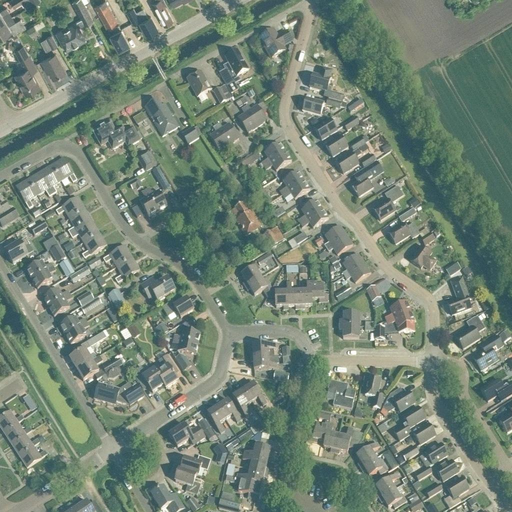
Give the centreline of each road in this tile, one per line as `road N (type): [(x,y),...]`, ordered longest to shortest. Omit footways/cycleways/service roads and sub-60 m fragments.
road 1 (residential): [(309,1),(284,112),(288,129),(381,264),(429,301),(432,364)]
road 2 (residential): [(227,337),(189,274),(128,234),(73,149),(51,148),(0,178)]
road 3 (tertiary): [(13,124),(238,0)]
road 4 (unclassified): [(109,448),(0,264)]
road 5 (residential): [(159,85),(309,1)]
road 6 (residential): [(319,511),(298,499),(285,473),(311,360)]
road 7 (residential): [(432,364),(460,369),(461,395),(508,469)]
road 8 (residential): [(488,484),(437,410),(432,364)]
road 9 (residential): [(227,337),(212,386),(151,423)]
road 10 (residential): [(432,364),(311,360)]
